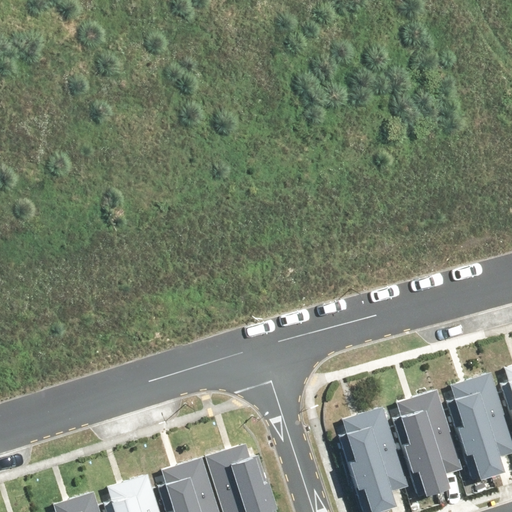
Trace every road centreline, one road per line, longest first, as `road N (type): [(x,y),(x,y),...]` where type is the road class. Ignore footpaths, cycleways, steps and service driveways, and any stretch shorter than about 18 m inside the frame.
road 1 (residential): [(0,428),(257,347)]
road 2 (residential): [(257,347),(511,278)]
road 3 (residential): [(317,511),(257,347)]
